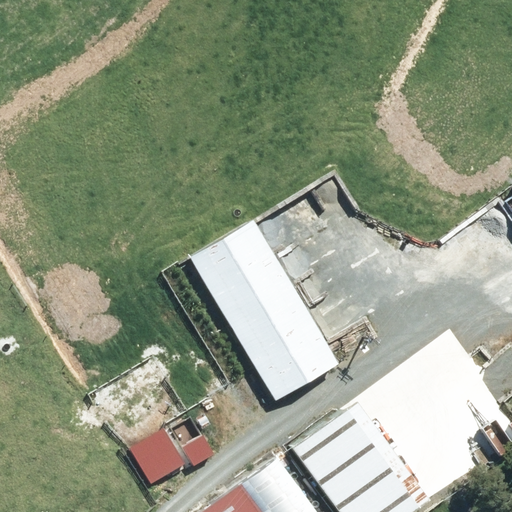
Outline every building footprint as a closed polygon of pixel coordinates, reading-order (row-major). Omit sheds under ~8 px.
[(333,176),(252,225),(324,343),(404,295),(333,176)] [(247,221),(184,259),(271,401),(334,364),(249,224),(247,221)] [(177,265),(124,298),(212,441),(265,408),(177,265)] [(162,376),(148,386),(129,358),(144,348),(134,333),(120,343),(101,315),(53,347),(122,451),(170,419),(156,397),(170,388),(162,376)] [(405,511),(420,501),(349,403),(285,450),(330,511),(405,511)] [(198,436),(177,449),(186,463),(207,450),(198,436)] [(229,489),(245,511),(315,511),(276,456),(229,489)]
